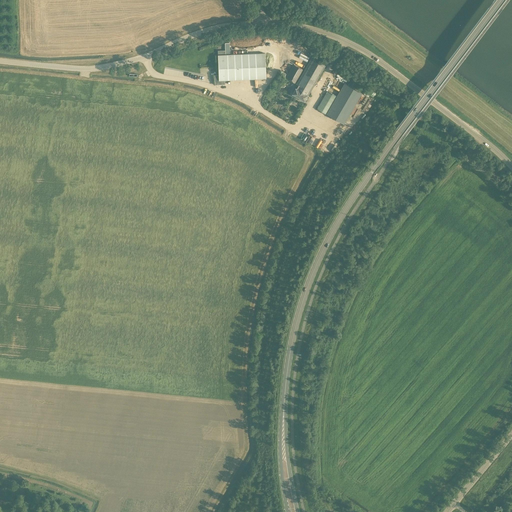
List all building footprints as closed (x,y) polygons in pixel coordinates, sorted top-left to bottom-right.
[(218,55),(230,54),(229,43),(225,43),(225,50),(218,50),(218,55)] [(219,75),(214,75),(215,84),(225,84),(225,80),(266,78),(265,53),(230,54),(218,55),(219,75)] [(293,64),(285,78),(298,85),(296,88),(295,88),(292,94),(304,101),(308,95),(326,65),(312,57),(304,70),(293,64)] [(327,91),(317,109),(326,114),(344,124),(362,93),(344,83),(337,96),(327,91)] [(303,131),(300,138),(322,148),(325,141),(303,131)]
